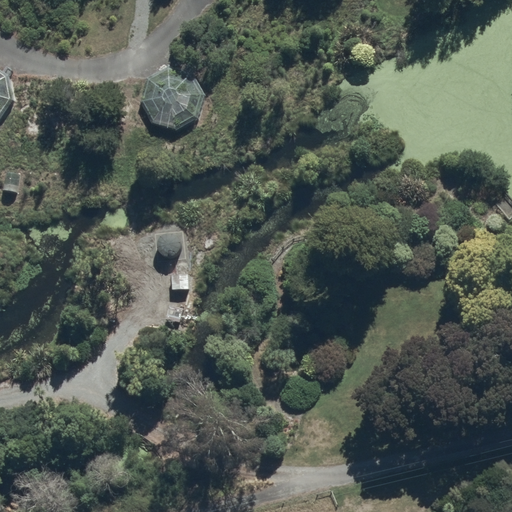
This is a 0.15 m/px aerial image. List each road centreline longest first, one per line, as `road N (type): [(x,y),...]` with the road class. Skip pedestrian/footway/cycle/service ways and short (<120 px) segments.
road 1 (track): [(351,475),(225,465),(172,446),(84,394),(0,402)]
road 2 (track): [(204,511),(511,437)]
